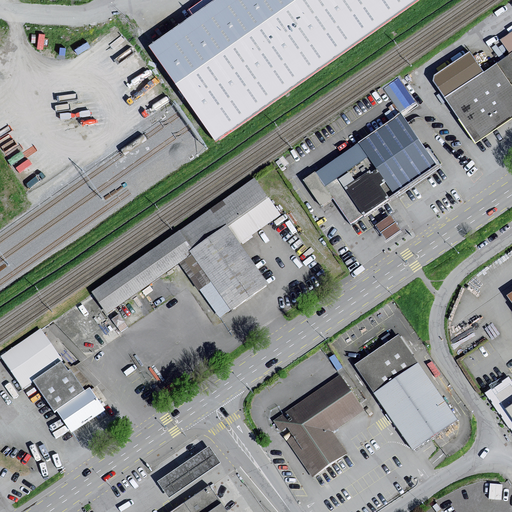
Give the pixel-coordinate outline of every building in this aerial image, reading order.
[(221,0),(153,49),(218,140),(415,0),(221,0)] [(483,76),(469,55),(434,79),(433,85),(475,146),(511,121),(511,35),(500,43),(510,58),(483,76)] [(363,162),(323,189),(331,201),(350,228),(436,170),(400,117),(354,148),(363,162)] [(331,201),(323,189),(315,175),(303,183),(319,209),(331,201)] [(255,182),(91,295),(106,317),(179,267),(217,322),(268,288),(239,247),(280,219),(255,182)] [(391,218),(374,229),(384,243),(400,232),(391,218)] [(41,331),(0,357),(0,358),(22,391),(33,384),(60,366),(63,364),(41,331)] [(457,423),(399,338),(355,368),(378,403),(412,453),(457,423)] [(57,414),(84,395),(70,373),(67,375),(60,366),(33,384),(54,416),(57,414)] [(342,377),(273,423),(288,446),(311,481),(348,457),(333,433),(365,412),(342,377)] [(492,391),(485,395),(511,433),(511,384),(508,379),(502,384),(503,385),(493,392),(492,391)] [(89,392),(84,395),(57,414),(71,434),(103,412),(89,392)] [(208,450),(156,485),(167,502),(219,467),(208,450)] [(224,511),(209,489),(175,511),(224,511)]
